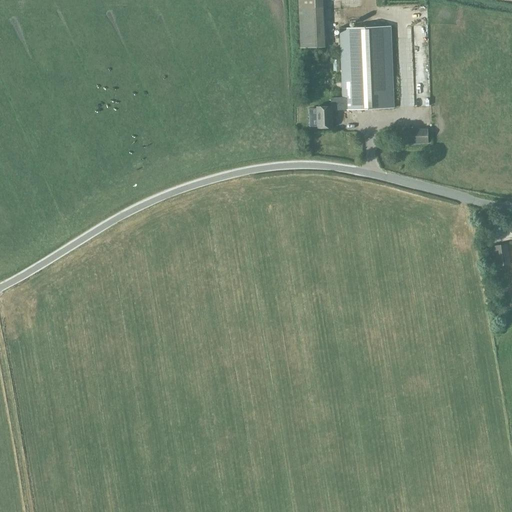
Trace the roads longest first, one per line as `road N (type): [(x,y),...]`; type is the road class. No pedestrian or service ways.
road 1 (unclassified): [(0,289),(158,197),(247,171),(356,171),(511,208)]
road 2 (track): [(372,174),(368,123),(407,111),(404,21),(368,12),(368,0)]
road 3 (track): [(28,511),(0,348)]
